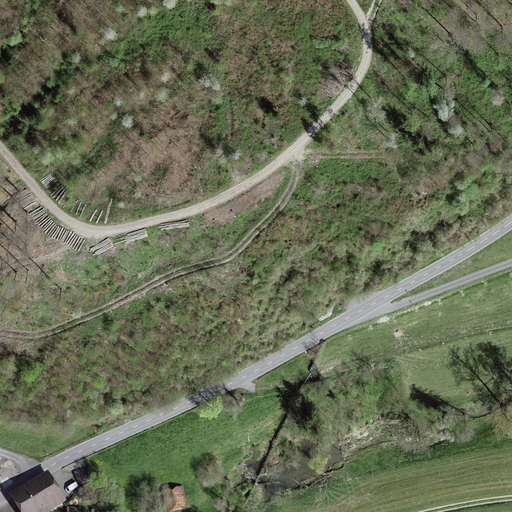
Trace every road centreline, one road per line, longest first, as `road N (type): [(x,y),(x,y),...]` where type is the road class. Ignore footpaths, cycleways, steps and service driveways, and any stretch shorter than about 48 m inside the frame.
road 1 (track): [(0,145),(58,213),(85,229),(118,229),(215,201),(261,174),(345,97),(367,55),(364,24),(350,0)]
road 2 (tertiary): [(0,498),(365,308)]
road 3 (tertiary): [(365,308),(511,221)]
road 4 (residential): [(365,308),(392,307),(511,262)]
